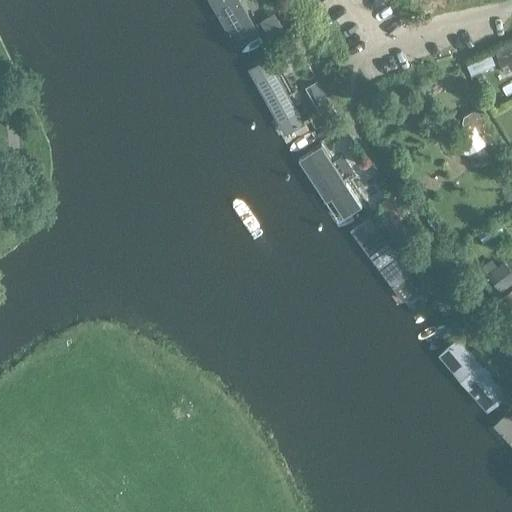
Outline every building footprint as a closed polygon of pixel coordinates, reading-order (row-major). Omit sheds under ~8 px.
[(239,0),(210,0),(237,46),(259,33),(239,0)] [(275,15),(262,23),(270,37),(284,29),(275,15)] [(511,45),(496,52),(505,72),(511,68),(511,45)] [(268,58),(249,68),(285,132),(303,122),(268,58)] [(316,79),(306,85),(314,101),(325,95),(319,85),(316,79)] [(484,129),(482,126),(484,119),(479,111),(473,110),(465,115),(463,120),(467,125),(461,129),(459,137),(451,135),(443,139),(442,144),(447,153),(452,154),(462,149),(470,151),(475,161),(481,161),(489,157),(490,152),(487,148),(494,143),(495,138),(491,130),(484,129)] [(318,146),(305,155),(336,202),(340,200),(345,208),(355,202),(318,146)] [(414,219),(393,193),(381,202),(401,229),(414,219)] [(379,209),(371,214),(377,222),(384,217),(379,209)] [(369,215),(350,229),(402,299),(420,286),(369,215)] [(495,266),(491,261),(483,268),(487,272),(495,266)] [(487,275),(500,292),(511,282),(511,276),(502,264),(487,275)] [(457,347),(446,356),(451,362),(443,368),(455,382),(463,375),(490,407),(501,397),(457,347)] [(511,413),(509,410),(496,422),(511,440),(511,413)]
